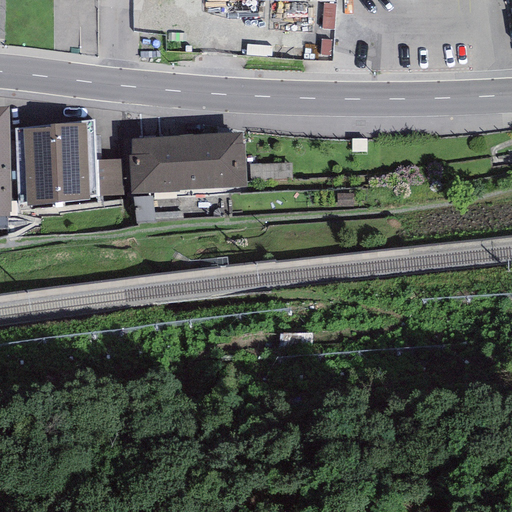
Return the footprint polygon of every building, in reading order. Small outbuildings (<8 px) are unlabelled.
[(209,40),(276,46),(278,17),(255,15),(254,30),(210,27),(209,40)] [(9,106),(0,106),(0,229),(7,229),(6,217),(9,217),(9,212),(11,212),(9,106)] [(93,119),(14,129),(19,204),(26,203),(26,206),(90,199),(90,197),(97,197),(95,161),(93,119)] [(241,133),(131,139),(132,155),(128,155),(128,159),(130,195),(179,192),(178,190),(246,186),(244,144),(241,144),(241,133)] [(128,159),(95,161),(97,197),(130,195),(128,159)] [(290,163),(249,165),(250,181),(291,179),(290,163)] [(152,197),(133,198),(135,224),(152,222),(152,197)]
